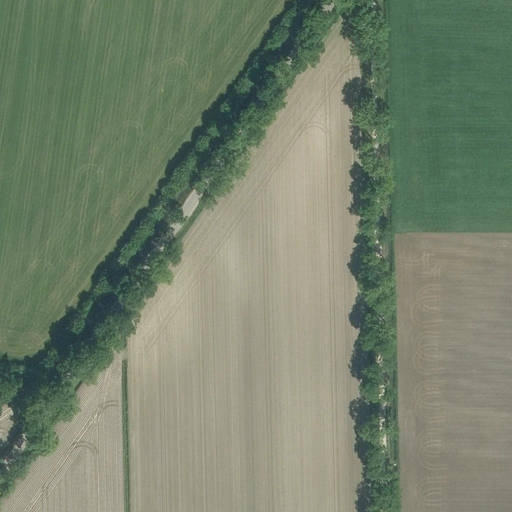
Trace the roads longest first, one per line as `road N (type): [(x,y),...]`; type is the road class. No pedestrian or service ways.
road 1 (unclassified): [(0,480),(339,0)]
road 2 (track): [(390,511),(378,0)]
